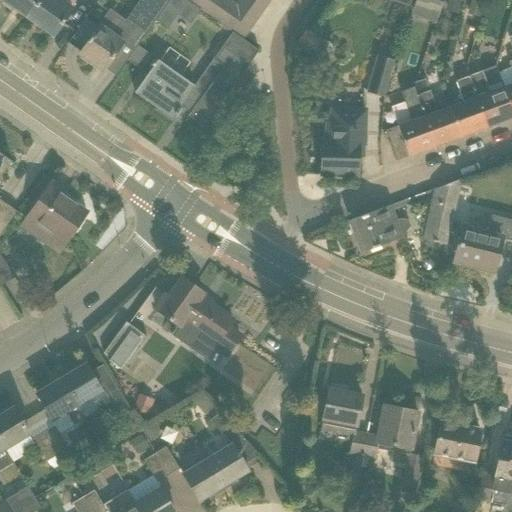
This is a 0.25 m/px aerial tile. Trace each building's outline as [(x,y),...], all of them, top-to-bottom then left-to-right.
[(2,0),(15,9),(16,8),(28,17),(40,0),(2,0)] [(41,25),(40,26),(54,36),(73,9),(59,0),(40,0),(28,17),(41,25)] [(99,27),(80,54),(103,71),(126,38),(138,46),(156,20),(165,7),(169,0),(150,0),(131,27),(110,13),(99,28),(99,27)] [(232,32),(242,40),(270,0),(240,0),(237,6),(228,0),(198,0),(195,5),(232,31),(232,32)] [(416,0),(415,5),(439,14),(443,0),(416,0)] [(458,14),(461,0),(448,0),(446,11),(458,14)] [(480,17),(483,3),(471,0),(468,14),(480,17)] [(168,28),(177,15),(165,7),(156,20),(168,28)] [(309,54),(320,38),(307,29),(296,45),(309,54)] [(191,112),(188,116),(205,128),(209,121),(221,105),(259,51),(242,40),(232,32),(213,59),(214,59),(194,86),(157,60),(135,93),(172,119),(175,114),(177,116),(180,111),(178,109),(181,105),(191,112)] [(139,45),(129,61),(142,69),(152,53),(139,45)] [(383,96),(389,75),(396,52),(381,48),(379,56),(378,56),(368,92),(383,96)] [(498,72),(511,108),(511,61),(510,62),(511,67),(498,72)] [(464,102),(463,102),(450,107),(461,137),(488,127),(470,77),(466,67),(456,71),(460,80),(457,81),(464,102)] [(511,108),(498,72),(496,67),(470,77),(488,127),(511,118),(511,108)] [(450,107),(438,112),(425,79),(414,83),(415,87),(412,88),(435,147),(461,137),(450,107)] [(412,121),(410,122),(386,131),(397,161),(435,147),(412,88),(405,91),(408,99),(404,100),(412,121)] [(227,109),(221,105),(209,121),(215,125),(227,109)] [(365,111),(332,110),(331,142),(322,142),(321,174),(358,175),(359,144),(364,145),(365,111)] [(0,237),(15,216),(0,205),(0,200),(1,199),(0,198),(0,178),(12,162),(0,153),(0,237)] [(459,180),(436,189),(425,240),(446,244),(459,180)] [(21,227),(58,253),(71,234),(72,235),(82,222),(81,221),(87,212),(50,186),(21,227)] [(351,220),(363,252),(400,239),(398,235),(405,233),(410,227),(407,220),(400,219),(393,221),(388,207),(351,220)] [(454,262),(493,272),(501,238),(511,240),(511,220),(491,215),(487,234),(463,228),(454,262)] [(15,278),(0,253),(0,284),(1,286),(15,278)] [(165,295),(155,309),(179,326),(173,334),(190,347),(199,335),(226,353),(227,351),(229,352),(241,336),(227,327),(233,320),(201,298),(203,295),(181,279),(168,297),(165,295)] [(121,334),(118,332),(103,353),(110,358),(108,361),(120,369),(136,347),(138,349),(147,337),(129,324),(121,334)] [(102,390),(85,364),(60,378),(77,406),(77,405),(102,390)] [(53,420),(66,413),(74,426),(85,419),(77,405),(77,406),(60,378),(36,393),(53,420)] [(117,388),(106,395),(120,417),(131,411),(117,388)] [(322,424),(353,430),(355,431),(362,396),(329,390),(322,424)] [(132,410),(148,416),(154,400),(138,394),(132,410)] [(424,456),(409,454),(415,426),(418,423),(419,417),(417,414),(417,412),(384,406),(378,436),(367,433),(361,467),(362,467),(366,468),(368,457),(374,458),(376,448),(392,451),(390,462),(406,464),(401,485),(403,485),(400,497),(415,500),(424,456)] [(0,414),(0,440),(5,449),(29,433),(13,407),(0,414)] [(220,412),(210,420),(227,439),(236,431),(220,412)] [(434,454),(454,457),(474,461),(480,430),(460,426),(440,423),(434,454)] [(157,438),(160,431),(156,424),(144,430),(150,441),(157,438)] [(44,432),(57,453),(67,448),(54,426),(44,432)] [(361,467),(367,433),(355,431),(353,430),(352,437),(348,453),(345,469),(361,472),(362,467),(361,467)] [(57,453),(44,432),(32,440),(45,461),(57,453)] [(144,432),(131,439),(138,453),(151,446),(144,432)] [(511,511),(511,443),(502,442),(496,476),(482,474),(477,500),(505,506),(504,510),(511,511)] [(223,487),(233,481),(235,483),(236,483),(234,480),(248,472),(231,444),(207,459),(223,487)] [(166,447),(155,453),(168,475),(179,469),(166,447)] [(168,475),(155,453),(144,460),(153,475),(157,482),(168,475)] [(216,495),(214,492),(223,487),(207,459),(183,473),(199,501),(213,493),(215,496),(216,495)] [(12,510),(35,497),(28,487),(6,500),(12,510)] [(174,511),(159,488),(135,502),(135,503),(140,511),(174,511)] [(140,511),(135,503),(135,502),(128,490),(103,505),(94,491),(83,497),(92,511),(140,511)] [(34,511),(41,508),(35,497),(12,510),(13,511),(34,511)] [(92,511),(83,497),(72,503),(77,511),(92,511)]
